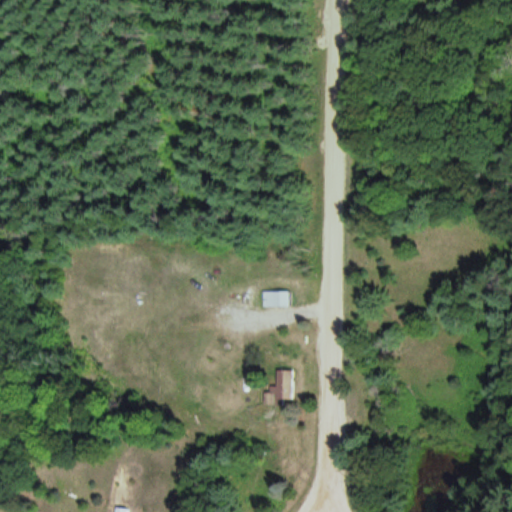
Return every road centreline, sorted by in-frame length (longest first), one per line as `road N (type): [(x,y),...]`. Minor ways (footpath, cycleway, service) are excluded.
road 1 (residential): [(332,511),(331,0)]
road 2 (track): [(331,24),(511,6),(448,121),(406,112),(329,131)]
